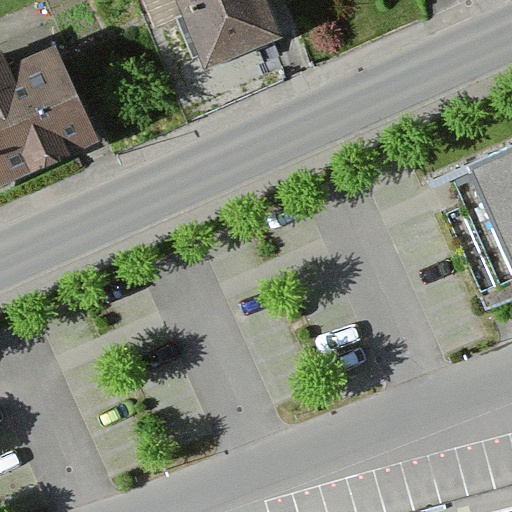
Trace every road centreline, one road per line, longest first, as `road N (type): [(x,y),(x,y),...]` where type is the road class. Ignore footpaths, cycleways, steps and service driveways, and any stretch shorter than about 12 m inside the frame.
road 1 (residential): [(0,259),(511,26)]
road 2 (unclassified): [(148,511),(511,372)]
